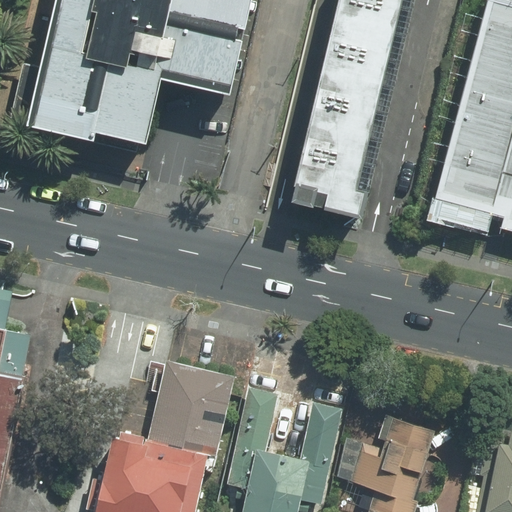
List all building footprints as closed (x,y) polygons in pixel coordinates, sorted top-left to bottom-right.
[(250,0),(57,0),(35,95),(150,123),(162,69),(230,86),(250,0)] [(409,0),(332,0),(283,201),(357,219),(409,0)] [(511,2),(501,0),(492,0),(439,197),(511,216),(511,2)] [(2,364),(7,335),(0,333),(0,509),(26,369),(2,364)] [(147,441),(209,453),(220,455),(234,377),(161,363),(147,441)] [(270,445),(283,392),(253,385),(231,482),(251,486),(244,511),(301,511),(305,498),(325,502),(347,406),(318,400),(306,453),(270,445)] [(364,454),(358,476),(371,479),(364,504),(374,507),(372,511),(416,511),(421,497),(415,495),(434,430),(393,418),(381,459),(364,454)] [(503,435),(491,510),(505,511),(511,511),(511,427),(510,436),(503,435)] [(147,441),(118,436),(104,511),(197,511),(209,453),(147,441)]
